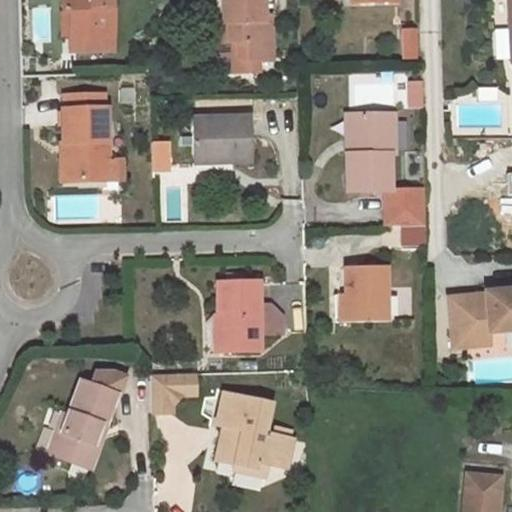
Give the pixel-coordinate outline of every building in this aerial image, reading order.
[(111,0),(61,0),(62,12),(69,11),(70,36),(112,35),(111,0)] [(221,0),(223,22),(229,22),(230,41),(235,41),(235,57),(241,61),(272,61),(271,27),(264,21),(263,0),(221,0)] [(229,22),(223,22),(224,57),(235,57),(235,41),(230,41),(229,22)] [(414,29),(402,29),(403,45),(415,44),(414,29)] [(490,62),(503,61),(501,31),(489,32),(490,62)] [(112,35),(70,36),(71,50),(113,49),(112,35)] [(415,44),(403,45),(403,59),(415,59),(415,44)] [(63,96),(64,110),(102,109),(102,94),(63,96)] [(64,110),(61,111),(62,144),(66,144),(66,159),(62,159),(63,182),(122,181),(122,161),(106,161),(105,109),(102,109),(64,110)] [(393,114),(349,115),(350,154),(345,154),(346,193),(384,192),(386,227),(425,226),(424,189),(391,190),(390,154),(394,154),(393,114)] [(250,117),(191,118),(193,164),(251,162),(250,117)] [(344,267),(344,295),(345,322),(388,322),(387,267),(344,267)] [(258,282),(217,283),(218,316),(212,316),(208,323),(209,346),(213,352),(259,351),(258,282)] [(484,295),(447,298),(452,349),(473,347),(471,334),(485,333),(511,330),(511,289),(511,290),(511,294),(497,296),(497,291),(484,293),(484,295)] [(344,295),(334,295),(335,322),(345,322),(344,295)] [(485,333),(471,334),(473,347),(487,346),(485,333)] [(195,399),(194,374),(146,376),(148,415),(175,414),(174,400),(195,399)] [(115,394),(79,381),(67,415),(61,433),(55,431),(46,454),(89,470),(97,446),(96,446),(92,444),(98,427),(102,428),(115,394)] [(269,403),(223,394),(216,424),(223,426),(230,427),(227,439),(221,438),(215,460),(234,464),(255,469),(256,462),(267,464),(285,468),(292,440),(288,439),(271,436),(263,434),(269,403)] [(61,413),(55,431),(61,433),(67,415),(61,413)] [(230,427),(223,426),(221,438),(227,439),(230,427)] [(102,428),(98,427),(92,444),(96,446),(102,428)] [(289,432),(273,428),(271,436),(288,439),(289,432)] [(234,464),(233,470),(264,477),(267,464),(256,462),(255,469),(234,464)] [(496,511),(499,478),(465,475),(462,511),(496,511)]
